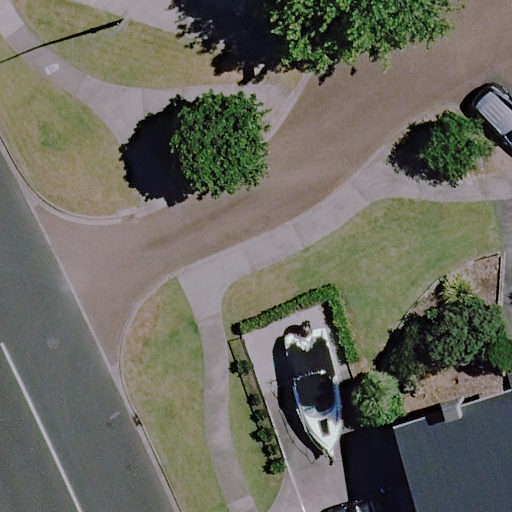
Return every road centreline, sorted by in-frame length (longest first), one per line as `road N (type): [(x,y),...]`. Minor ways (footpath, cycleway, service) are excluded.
road 1 (residential): [(0,327),(342,126),(387,73),(511,9)]
road 2 (tertiary): [(78,511),(0,339)]
